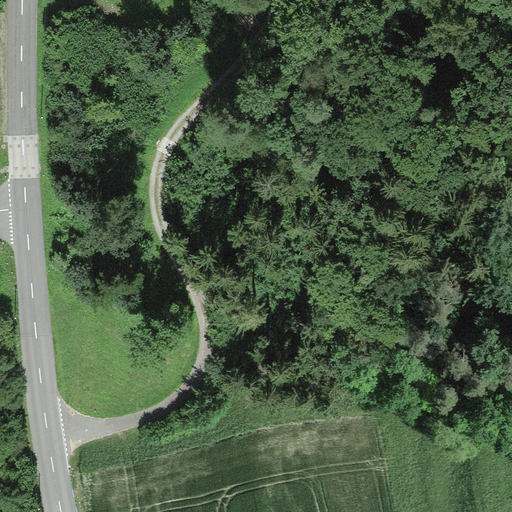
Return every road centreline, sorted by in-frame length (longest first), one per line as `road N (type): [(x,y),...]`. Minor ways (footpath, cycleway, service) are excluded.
road 1 (track): [(48,432),(146,417),(195,379),(208,346),(205,314),(160,220),(160,164),(179,129),(285,0)]
road 2 (tertiary): [(62,511),(34,306),(23,0)]
road 3 (track): [(354,0),(368,141),(347,257),(349,299),(363,326),(484,410)]
